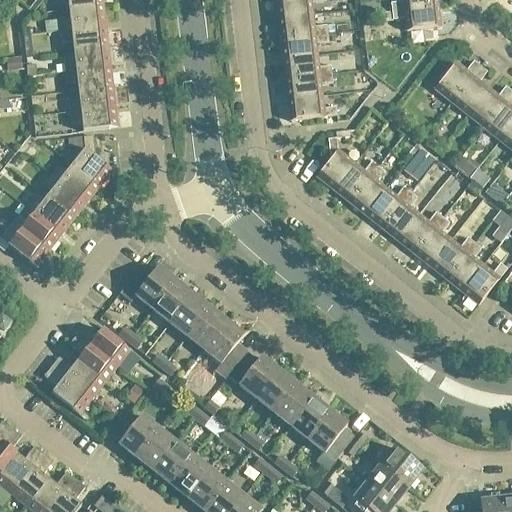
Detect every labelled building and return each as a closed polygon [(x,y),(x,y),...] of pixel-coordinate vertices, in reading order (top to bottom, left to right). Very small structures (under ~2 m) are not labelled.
[(103,7),(101,0),(66,0),(68,11),(103,7)] [(312,16),(310,4),(323,3),(322,0),(275,0),(278,20),(312,16)] [(437,7),(436,0),(402,0),(402,2),(390,4),(391,13),(437,7)] [(105,28),(103,7),(68,11),(69,19),(58,21),(60,33),(105,28)] [(440,28),(437,7),(391,13),(392,21),(404,20),(406,32),(440,28)] [(391,13),(380,14),(381,22),(392,21),(391,13)] [(313,28),(312,16),(278,20),(280,40),(326,35),(325,26),(313,28)] [(58,21),(43,22),(45,35),(60,33),(58,21)] [(334,25),(325,26),(326,35),(335,34),(334,25)] [(107,48),(105,28),(60,33),(61,44),(72,43),(73,52),(107,48)] [(316,57),(315,45),(327,43),(326,35),(280,40),(283,60),(316,57)] [(32,46),(32,36),(24,37),(24,46),(32,46)] [(110,68),(107,48),(73,52),(74,60),(63,61),(64,73),(110,68)] [(20,57),(7,59),(8,73),(22,71),(20,57)] [(318,68),(316,57),(283,60),(285,81),(331,76),(330,67),(318,68)] [(450,104),(479,67),(473,62),(465,72),(455,64),(434,91),(450,104)] [(26,67),(27,79),(36,77),(35,66),(26,67)] [(467,117),(488,90),(479,83),(487,73),(479,67),(450,104),(467,117)] [(112,88),(110,68),(64,73),(66,85),(77,84),(78,92),(112,88)] [(321,97),(320,85),(332,84),(331,76),(285,81),(287,101),(321,97)] [(483,129),(511,93),(505,87),(497,97),(488,90),(467,117),(483,129)] [(114,108),(112,88),(78,92),(78,100),(68,102),(69,113),(114,108)] [(499,142),(511,125),(511,109),(511,108),(511,106),(511,93),(483,129),(499,142)] [(323,109),(321,97),(287,101),(290,122),(336,117),(335,108),(323,109)] [(31,109),(63,108),(63,98),(31,98),(31,109)] [(0,110),(9,110),(8,100),(0,101),(0,110)] [(117,129),(114,108),(69,113),(71,126),(81,124),(82,133),(117,129)] [(511,152),(511,125),(499,142),(511,152)] [(112,172),(92,156),(94,153),(93,137),(67,140),(68,148),(75,148),(76,157),(80,156),(71,167),(99,188),(112,172)] [(354,165),(337,152),(336,139),(335,139),(327,140),(330,161),(316,178),(333,191),(354,165)] [(29,145),(23,153),(31,160),(38,152),(29,145)] [(415,184),(433,162),(419,151),(402,173),(415,184)] [(459,160),(453,169),(468,181),(475,172),(459,160)] [(349,204),(378,168),(371,163),(363,172),(354,165),(333,191),(349,204)] [(99,188),(71,167),(66,173),(58,166),(50,176),(86,204),(99,188)] [(365,217),(386,190),(377,183),(385,173),(378,168),(349,204),(365,217)] [(460,180),(429,168),(422,186),(437,191),(432,202),(449,209),(460,180)] [(475,172),(468,181),(479,189),(486,180),(475,172)] [(86,204),(50,176),(43,185),(51,192),(46,198),(74,220),(86,204)] [(381,230),(410,193),(403,188),(395,198),(386,190),(365,217),(381,230)] [(502,192),(494,202),(500,207),(508,197),(502,192)] [(397,242),(418,216),(409,208),(416,199),(410,193),(381,230),(397,242)] [(74,220),(46,198),(41,205),(33,198),(25,208),(61,236),(74,220)] [(19,203),(12,212),(18,217),(25,208),(19,203)] [(61,236),(25,208),(18,217),(26,224),(21,230),(49,252),(61,236)] [(413,255),(442,219),(435,213),(427,223),(418,216),(397,242),(413,255)] [(499,213),(493,222),(499,226),(506,218),(499,213)] [(429,268),(450,241),(441,234),(449,224),(442,219),(413,255),(429,268)] [(49,252),(21,230),(16,237),(7,230),(0,224),(0,239),(8,246),(36,268),(49,252)] [(445,281),(474,244),(467,239),(459,248),(450,241),(429,268),(445,281)] [(461,293),(482,267),(473,259),(481,249),(474,244),(445,281),(461,293)] [(478,306),(507,270),(500,265),(492,274),(482,267),(461,293),(478,306)] [(175,283),(157,269),(152,275),(142,267),(119,295),(130,303),(135,297),(152,311),(175,283)] [(169,325),(192,296),(175,283),(152,311),(169,325)] [(186,338),(209,310),(192,296),(169,325),(186,338)] [(203,351),(225,323),(209,310),(186,338),(203,351)] [(1,314),(0,314),(0,330),(2,333),(11,322),(1,314)] [(247,354),(236,346),(243,337),(225,323),(203,351),(220,365),(215,371),(226,380),(227,378),(247,354)] [(129,352),(103,331),(102,331),(97,337),(84,327),(76,337),(116,369),(129,352)] [(127,343),(133,336),(124,329),(118,336),(127,343)] [(142,343),(133,336),(127,343),(136,350),(142,343)] [(116,369),(76,337),(69,346),(82,356),(77,363),(104,384),(116,369)] [(179,348),(168,362),(178,370),(190,356),(179,348)] [(261,358),(257,362),(247,354),(227,378),(256,401),(278,372),(261,358)] [(166,363),(157,356),(152,363),(161,370),(166,363)] [(104,384),(77,363),(71,369),(58,359),(51,368),(91,400),(104,384)] [(175,370),(166,363),(161,370),(170,377),(175,370)] [(91,400),(51,368),(43,378),(57,388),(51,395),(79,416),(91,400)] [(273,414),(295,386),(278,372),(256,401),(273,414)] [(167,388),(158,380),(152,387),(162,395),(167,388)] [(290,428),(312,399),(295,386),(273,414),(290,428)] [(136,410),(144,397),(132,390),(124,402),(136,410)] [(306,441),(329,413),(312,399),(290,428),(306,441)] [(218,409),(209,402),(204,409),(213,416),(218,409)] [(200,414),(191,406),(185,413),(194,420),(200,414)] [(354,438),(344,430),(347,427),(329,413),(306,441),(334,463),(354,438)] [(209,421),(200,414),(194,420),(203,428),(209,421)] [(136,460),(158,431),(141,417),(118,446),(136,460)] [(0,444),(11,431),(1,423),(0,424),(0,444)] [(249,444),(254,437),(245,430),(240,437),(249,444)] [(0,477),(16,456),(10,451),(20,438),(11,431),(0,444),(0,477)] [(153,473),(175,445),(158,431),(136,460),(153,473)] [(234,440),(225,433),(219,440),(228,447),(234,440)] [(358,448),(365,439),(358,434),(351,443),(358,448)] [(258,452),(263,445),(254,437),(249,444),(258,452)] [(237,454),(243,447),(234,440),(228,447),(237,454)] [(351,457),(358,448),(351,443),(344,452),(351,457)] [(170,486),(192,458),(175,445),(153,473),(170,486)] [(0,487),(11,496),(43,456),(33,448),(23,461),(16,456),(0,477),(0,487)] [(422,471),(394,449),(380,466),(408,489),(422,471)] [(27,509),(48,482),(42,476),(52,463),(43,456),(11,496),(27,509)] [(283,471),(288,464),(279,457),(274,464),(283,471)] [(187,500),(209,472),(192,458),(170,486),(187,500)] [(265,476),(270,469),(259,460),(253,467),(265,476)] [(292,478),(297,471),(288,464),(283,471),(292,478)] [(408,489),(380,466),(367,483),(395,506),(408,489)] [(276,485),(281,478),(270,469),(265,476),(276,485)] [(201,511),(204,511),(226,485),(209,472),(187,500),(201,511)] [(30,511),(49,511),(75,481),(65,474),(55,487),(48,482),(27,509),(30,511)] [(76,511),(80,507),(74,502),(84,489),(75,481),(49,511),(76,511)] [(326,498),(334,489),(327,483),(319,492),(326,498)] [(389,511),(395,506),(367,483),(353,501),(366,511),(365,511),(389,511)] [(232,511),(243,498),(226,485),(204,511),(232,511)] [(320,501),(311,493),(305,500),(314,507),(320,501)] [(97,510),(104,501),(97,496),(90,505),(97,510)] [(260,511),(243,498),(232,511),(260,511)] [(511,511),(511,498),(502,500),(503,511),(511,511)] [(503,511),(502,500),(479,503),(480,507),(468,509),(468,511),(503,511)] [(104,501),(97,510),(98,511),(115,511),(117,511),(104,501)] [(325,511),(329,508),(320,501),(314,507),(320,511),(325,511)]
